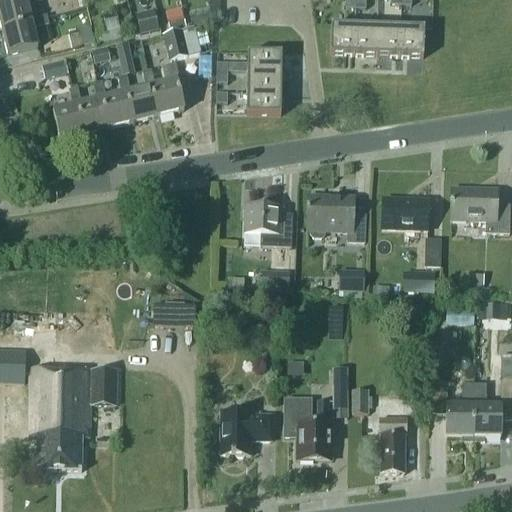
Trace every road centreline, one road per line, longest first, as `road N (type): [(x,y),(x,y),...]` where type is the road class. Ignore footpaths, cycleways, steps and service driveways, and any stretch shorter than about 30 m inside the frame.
road 1 (residential): [(511,123),(55,188),(0,109)]
road 2 (tertiary): [(379,511),(511,494)]
